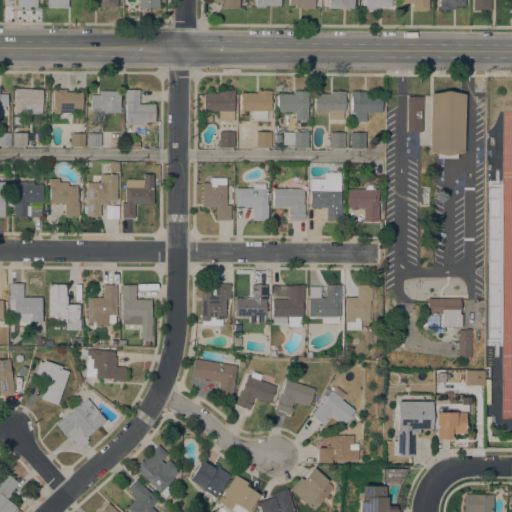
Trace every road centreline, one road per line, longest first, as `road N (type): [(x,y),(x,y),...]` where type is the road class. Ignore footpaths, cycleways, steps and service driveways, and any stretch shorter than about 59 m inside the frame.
road 1 (tertiary): [(46,511),(136,427),(165,374),(175,328),(180,48)]
road 2 (secondary): [(227,48),(511,50)]
road 3 (residential): [(176,250),(375,252)]
road 4 (residential): [(176,250),(0,248)]
road 5 (residential): [(157,389),(233,443),(275,454)]
road 6 (secondary): [(0,45),(134,47)]
